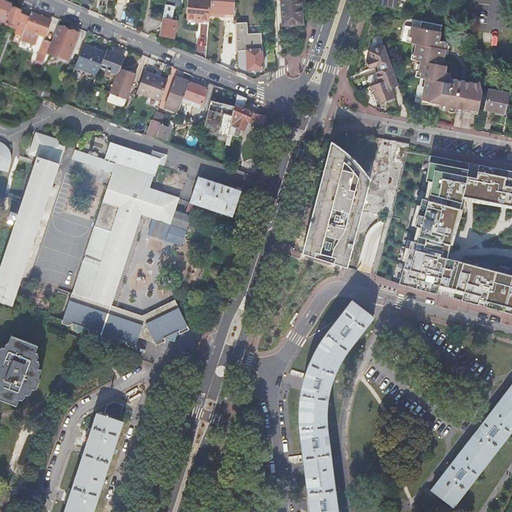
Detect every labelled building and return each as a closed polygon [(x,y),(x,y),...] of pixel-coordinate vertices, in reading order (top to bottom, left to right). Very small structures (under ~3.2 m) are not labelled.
[(172,0),(165,0),(159,35),(166,36),(173,38),(176,20),(169,19),(172,0)] [(201,20),(209,21),(210,14),(211,0),(189,0),(189,7),(188,7),(186,25),(193,26),(201,26),(201,20)] [(235,0),(211,0),(210,14),(217,15),(225,16),(234,16),(235,0)] [(313,3),(314,0),(281,0),(283,27),(292,27),(301,26),(301,23),(303,23),(301,1),(304,0),(304,3),(313,3)] [(0,20),(0,24),(5,26),(5,25),(12,9),(13,6),(2,2),(0,1),(0,20)] [(17,34),(23,36),(25,31),(29,20),(19,15),(20,12),(16,11),(12,9),(5,25),(18,30),(17,34)] [(29,20),(25,31),(23,36),(21,40),(35,45),(39,36),(45,38),(52,21),(41,18),(31,14),(29,20)] [(481,95),(479,82),(473,83),(470,82),(449,78),(450,73),(445,72),(446,66),(442,65),(444,54),(444,53),(444,52),(443,52),(443,51),(443,49),(444,49),(445,49),(446,48),(447,47),(448,46),(448,45),(448,44),(447,44),(447,43),(446,42),(445,42),(445,41),(438,40),(441,25),(421,21),(419,28),(411,26),(409,37),(412,38),(411,43),(416,44),(414,55),(413,60),(420,62),(419,72),(421,72),(420,78),(423,79),(421,87),(424,87),(421,105),(459,112),(462,113),(463,111),(463,109),(478,112),(481,95)] [(250,22),(237,23),(237,50),(247,49),(248,69),(255,69),(263,69),(261,43),(261,33),(250,34),(250,22)] [(69,31),(60,28),(49,54),(67,61),(78,35),(69,31)] [(384,46),(380,35),(373,38),(369,51),(384,46)] [(44,64),(51,44),(44,41),(36,61),(43,64),(44,64)] [(84,43),(75,66),(85,70),(83,73),(85,78),(89,80),(92,73),(97,75),(100,68),(105,52),(95,48),(84,43)] [(391,89),(399,86),(384,46),(369,51),(372,59),(366,61),(369,70),(373,68),(379,84),(375,85),(372,86),(378,105),(392,100),(390,94),(393,93),(391,89)] [(106,50),(105,52),(100,68),(117,74),(119,69),(119,67),(123,56),(121,55),(122,53),(117,51),(113,49),(112,52),(106,50)] [(126,70),(119,67),(119,69),(117,74),(110,93),(126,99),(136,73),(134,73),(133,70),(131,69),(129,71),(126,70)] [(156,76),(145,72),(137,91),(149,95),(161,100),(168,81),(156,76)] [(184,96),(189,82),(183,80),(176,77),(165,107),(176,111),(174,116),(177,117),(177,115),(184,96)] [(199,86),(189,82),(184,96),(177,115),(188,119),(195,101),(203,104),(208,89),(199,86)] [(506,114),(509,95),(489,91),(485,110),(496,112),(506,114)] [(126,99),(110,93),(108,97),(107,98),(106,101),(106,102),(110,104),(111,103),(121,107),(124,105),(126,99)] [(146,102),(158,107),(161,100),(149,95),(146,102)] [(247,99),(238,95),(232,120),(228,134),(226,145),(229,146),(232,135),(234,136),(236,127),(245,130),(249,122),(256,124),(255,129),(264,131),(267,116),(261,115),(254,113),(244,109),(246,103),(247,99)] [(155,138),(168,143),(173,128),(153,120),(148,135),(155,138)] [(37,158),(0,268),(0,302),(12,306),(66,143),(36,133),(29,153),(37,158)] [(404,170),(406,142),(385,140),(384,154),(397,155),(396,166),(380,164),(379,169),(404,170)] [(362,212),(370,179),(364,170),(356,160),(349,154),(331,141),(318,191),(302,253),(347,267),(362,212)] [(72,293),(71,292),(62,320),(73,324),(77,333),(87,329),(112,337),(116,346),(125,342),(136,345),(139,337),(155,342),(165,337),(175,341),(179,331),(188,326),(181,313),(174,299),(141,316),(111,306),(141,214),(171,224),(179,198),(150,189),(154,176),(115,163),(115,164),(76,151),(74,158),(113,171),(103,201),(72,293)] [(511,170),(479,164),(476,177),(467,176),(469,162),(431,155),(426,180),(432,182),(430,193),(428,200),(422,198),(415,226),(421,227),(417,242),(411,240),(400,284),(437,294),(439,288),(455,292),(454,298),(511,313),(511,274),(447,257),(450,244),(453,245),(466,199),(511,207),(511,170)] [(375,184),(397,190),(401,179),(379,172),(375,184)] [(191,203),(233,217),(242,191),(220,184),(199,177),(191,203)] [(302,433),(305,459),(305,463),(310,498),(309,498),(310,508),(310,511),(339,511),(335,472),(334,468),(333,460),(331,460),(329,444),(329,443),(329,439),(328,436),(328,432),(327,429),(327,425),(327,421),(326,418),(326,414),(326,412),(326,411),(326,409),(326,407),(326,406),(327,404),(327,402),(327,401),(327,399),(327,398),(328,396),(328,394),(328,393),(329,391),(329,388),(330,386),(331,384),(332,382),(332,379),(333,377),(334,375),(335,373),(336,371),(337,369),(338,367),(339,365),(340,363),(342,360),(343,357),(345,355),(347,352),(348,350),(350,347),(374,316),(353,301),(336,322),(328,333),(326,335),(324,338),(322,341),(320,343),(318,346),(317,349),(316,351),(315,353),(313,355),(312,357),(311,360),(310,362),(309,364),(308,367),(308,369),(307,372),(306,373),(305,375),(305,378),(304,380),(303,383),(303,385),(302,388),(302,390),(301,393),(301,395),(301,398),(300,399),(300,402),(300,404),(300,406),(300,409),(300,411),(300,414),(300,416),(300,419),(300,421),(300,424),(300,425),(302,433)] [(38,344),(28,340),(11,334),(9,340),(5,343),(6,344),(5,346),(3,345),(0,347),(0,397),(1,398),(18,404),(21,398),(23,399),(27,396),(26,395),(27,392),(29,393),(33,390),(33,387),(36,388),(39,385),(39,384),(40,380),(41,380),(40,374),(43,368),(39,366),(39,364),(40,364),(40,359),(37,358),(38,356),(39,356),(38,351),(36,350),(38,344)] [(443,475),(432,490),(453,507),(511,429),(511,385),(481,426),(443,475)] [(93,511),(123,422),(98,414),(88,445),(67,506),(65,511),(93,511)]
